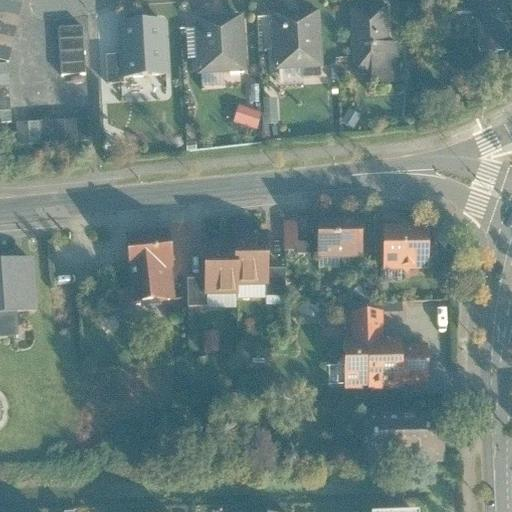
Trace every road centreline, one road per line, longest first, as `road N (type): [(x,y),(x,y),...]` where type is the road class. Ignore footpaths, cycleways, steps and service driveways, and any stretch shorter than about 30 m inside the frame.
road 1 (residential): [(0,212),(387,173)]
road 2 (tertiary): [(499,511),(496,368),(511,269)]
road 3 (residential): [(511,131),(462,156),(387,173)]
road 4 (residential): [(387,173),(467,180),(511,198)]
